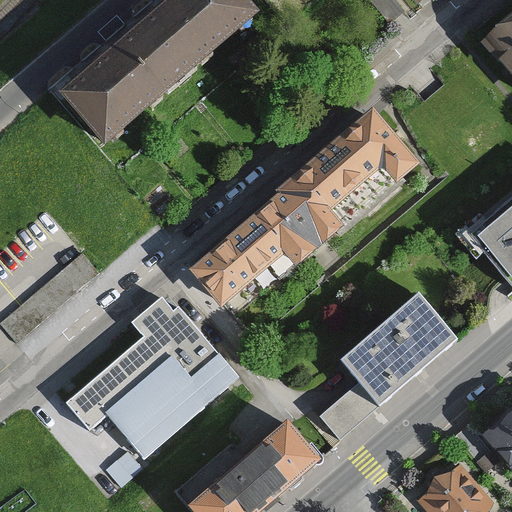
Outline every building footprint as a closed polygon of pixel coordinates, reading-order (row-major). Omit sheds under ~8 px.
[(179,0),(169,9),(213,59),(258,21),(239,0),(179,0)] [(264,0),(279,15),(295,0),(264,0)] [(390,0),(369,0),(366,3),(388,27),(403,14),(390,0)] [(426,0),(405,0),(414,10),(426,0)] [(213,59),(169,9),(114,57),(158,107),(213,59)] [(511,29),(484,54),(511,86),(511,29)] [(158,107),(114,57),(60,103),(104,154),(158,107)] [(417,172),(372,120),(187,279),(220,317),(284,263),(297,278),(344,237),(329,219),(382,174),(396,190),(417,172)] [(511,197),(466,238),(511,291),(511,197)] [(82,256),(2,325),(16,341),(96,272),(82,256)] [(144,461),(239,378),(179,309),(173,314),(161,300),(131,326),(144,342),(69,407),(89,431),(105,417),(144,461)] [(454,343),(418,300),(340,365),(355,383),(373,404),(377,409),(454,343)] [(373,404),(355,383),(321,413),(338,434),(373,404)] [(511,418),(483,443),(511,477),(511,418)] [(264,511),(320,462),(288,427),(193,511),(264,511)] [(491,511),(493,507),(456,464),(413,502),(422,511),(491,511)]
